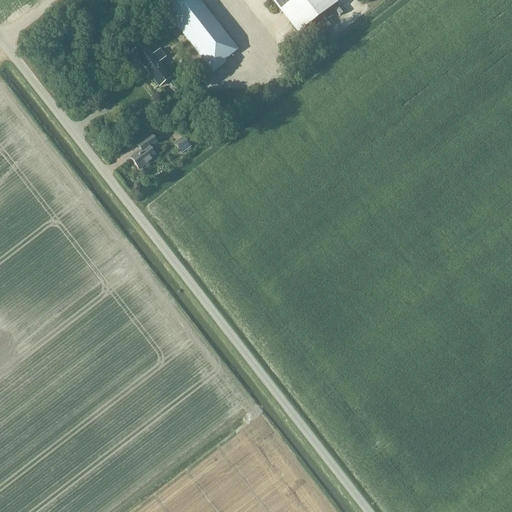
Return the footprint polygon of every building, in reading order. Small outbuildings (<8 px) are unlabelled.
[(225,61),(231,56),(238,50),(199,0),(164,0),(159,4),(213,73),(227,62),(225,61)] [(336,10),(329,0),(267,0),(296,39),(336,10)] [(159,50),(154,55),(144,43),(131,53),(159,88),(172,78),(159,62),(165,58),(159,50)] [(139,169),(156,157),(151,150),(158,145),(151,135),(137,145),(141,151),(131,158),(139,169)] [(184,137),(174,144),(181,154),(191,147),(184,137)]
